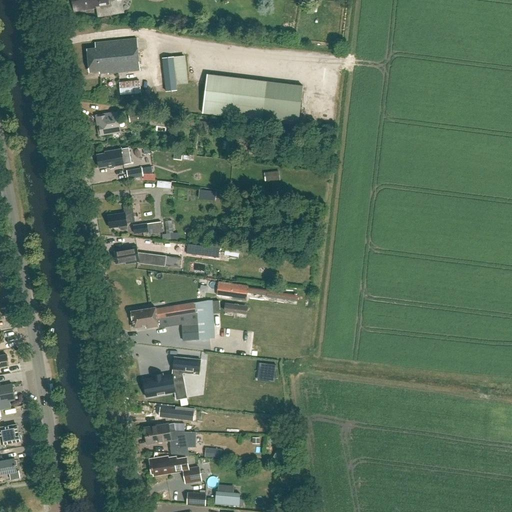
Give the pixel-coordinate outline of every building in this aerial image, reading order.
[(72,0),(74,12),(97,8),(98,17),(122,13),(120,2),(117,3),(116,0),(72,0)] [(96,49),(88,50),(90,73),(99,72),(100,74),(108,73),(108,74),(139,71),(136,39),(95,43),(96,49)] [(185,56),(173,57),(176,86),(188,85),(185,56)] [(166,92),(177,91),(176,86),(173,57),(162,59),(166,92)] [(207,75),(202,114),(298,125),(302,86),(207,75)] [(141,80),(120,82),(121,95),(142,93),(141,80)] [(150,125),(169,127),(170,113),(152,110),(150,125)] [(97,117),(100,135),(111,133),(112,135),(120,133),(119,126),(117,126),(115,114),(97,117)] [(200,129),(210,130),(210,122),(200,121),(200,129)] [(322,142),(300,141),(300,152),(321,153),(322,142)] [(105,154),(97,155),(99,168),(107,167),(108,168),(123,165),(120,150),(105,152),(105,154)] [(151,166),(143,168),(144,175),(152,175),(151,166)] [(143,168),(127,171),(129,180),(143,177),(145,177),(144,175),(143,168)] [(280,171),(268,172),(269,181),(281,179),(280,171)] [(200,189),(199,199),(207,200),(208,190),(200,189)] [(120,227),(120,231),(122,231),(125,231),(127,229),(127,226),(126,223),(132,222),(131,215),(133,215),(132,205),(123,206),(125,214),(108,216),(110,229),(120,227)] [(160,222),(147,224),(148,232),(148,233),(155,232),(155,233),(161,232),(160,222)] [(148,232),(147,224),(133,226),(134,234),(148,232)] [(188,245),(187,254),(208,257),(210,247),(188,245)] [(124,250),(114,252),(116,264),(126,262),(126,264),(138,262),(138,263),(165,267),(166,256),(138,253),(137,246),(124,249),(124,250)] [(216,296),(246,300),(247,293),(267,296),(267,297),(299,301),(299,295),(269,291),(270,290),(248,287),(248,286),(218,282),(216,296)] [(146,329),(158,327),(182,323),(183,341),(204,339),(202,304),(189,306),(189,303),(156,309),(156,308),(131,312),(132,321),(133,321),(134,328),(146,326),(146,329)] [(249,306),(226,303),(225,311),(248,314),(249,306)] [(0,356),(0,370),(0,368),(0,367),(9,366),(7,355),(0,356)] [(153,378),(143,380),(146,398),(175,392),(176,400),(187,398),(183,373),(199,375),(201,360),(174,357),(173,374),(163,376),(163,374),(152,375),(153,378)] [(260,364),(259,372),(267,373),(266,381),(275,382),(277,366),(260,364)] [(0,410),(10,408),(9,401),(15,400),(12,384),(0,386),(0,410)] [(195,391),(195,404),(210,404),(211,391),(195,391)] [(161,408),(160,417),(190,420),(194,421),(195,409),(176,407),(176,409),(161,408)] [(174,424),(168,425),(168,424),(144,428),(146,436),(175,431),(174,424)] [(0,439),(1,439),(2,445),(20,442),(20,441),(22,439),(21,435),(19,434),(18,434),(17,425),(0,428),(0,439)] [(175,431),(146,436),(147,445),(171,441),(172,447),(170,448),(171,454),(172,454),(188,455),(184,432),(176,432),(175,431)] [(284,438),(283,449),(291,450),(292,438),(284,438)] [(222,450),(206,449),(205,457),(221,458),(222,450)] [(273,458),(281,463),(285,454),(277,450),(273,458)] [(0,475),(10,474),(11,481),(20,479),(19,471),(17,472),(15,460),(3,462),(2,456),(0,456),(0,475)] [(186,483),(201,481),(199,467),(188,469),(186,458),(178,459),(178,457),(168,458),(168,457),(149,460),(152,473),(153,473),(154,476),(171,473),(184,471),(186,483)] [(240,493),(216,491),(215,504),(239,506),(240,493)] [(208,495),(191,494),(190,504),(207,505),(208,495)]
